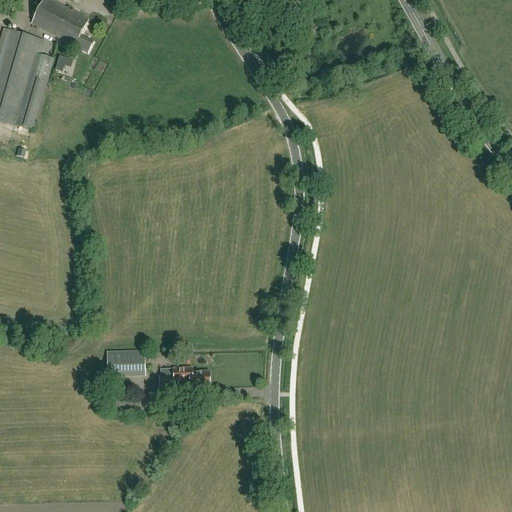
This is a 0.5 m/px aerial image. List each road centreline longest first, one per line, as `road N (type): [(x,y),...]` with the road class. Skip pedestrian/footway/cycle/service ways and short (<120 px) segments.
road 1 (tertiary): [(284,511),(274,393),(300,191),(297,159),(288,125),(212,0)]
road 2 (secondary): [(511,166),(463,101),(406,0)]
